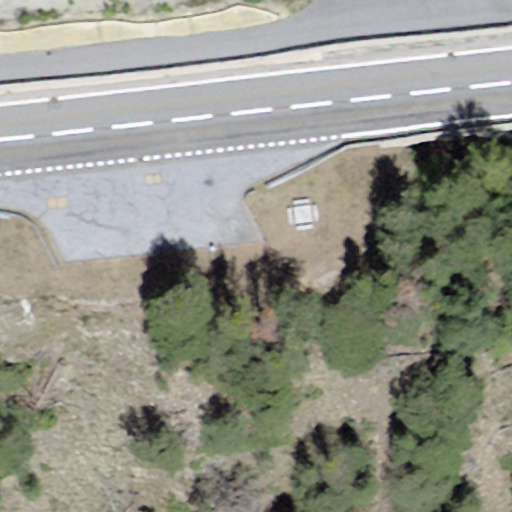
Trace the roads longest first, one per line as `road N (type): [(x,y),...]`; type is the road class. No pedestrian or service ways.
road 1 (unclassified): [(0,70),(511,6)]
road 2 (primary): [(0,138),(511,82)]
